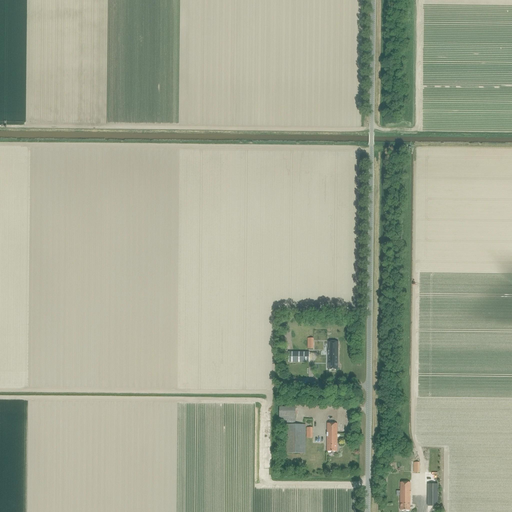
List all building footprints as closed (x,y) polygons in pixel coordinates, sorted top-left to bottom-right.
[(338,370),(338,342),(328,342),(328,370),(338,370)] [(289,352),(289,362),(309,363),(309,352),(289,352)] [(301,390),(301,382),(286,382),(286,390),(301,390)] [(295,423),(296,407),(279,407),(279,423),(295,423)] [(337,452),(337,424),(327,424),(327,452),(337,452)] [(305,453),(306,425),(285,425),(285,453),(305,453)] [(410,511),(410,483),(400,482),(400,510),(410,511)] [(438,507),(438,484),(427,484),(427,506),(438,507)]
